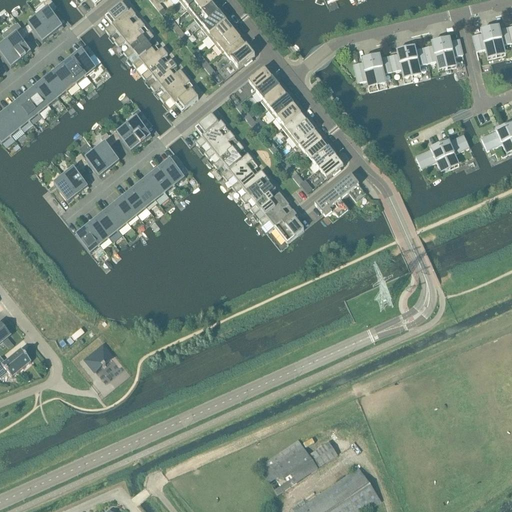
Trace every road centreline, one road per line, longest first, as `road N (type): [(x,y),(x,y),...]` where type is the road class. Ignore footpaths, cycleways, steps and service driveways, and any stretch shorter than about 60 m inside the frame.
road 1 (unclassified): [(421,268),(428,297),(411,321),(0,503)]
road 2 (residential): [(0,292),(57,374),(0,404)]
road 3 (residential): [(460,13),(330,47)]
road 4 (residential): [(421,268),(386,191),(360,163)]
road 5 (residential): [(0,94),(96,19)]
road 6 (residential): [(272,54),(178,131)]
